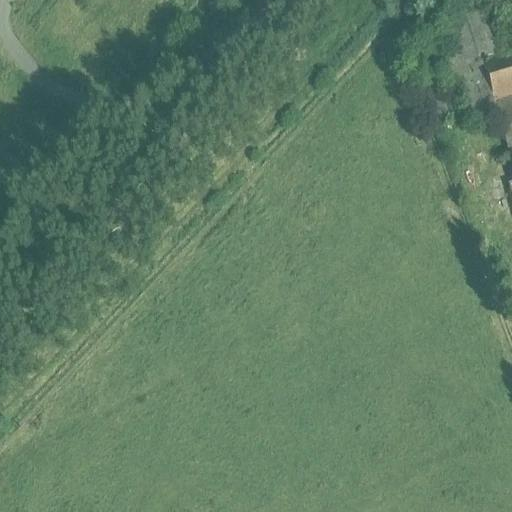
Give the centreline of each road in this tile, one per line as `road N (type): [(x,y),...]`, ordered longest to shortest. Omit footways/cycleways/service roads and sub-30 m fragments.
road 1 (unclassified): [(0,336),(298,15),(296,0)]
road 2 (unclassified): [(295,0),(170,84),(132,103),(107,104),(44,85),(1,29),(7,0)]
